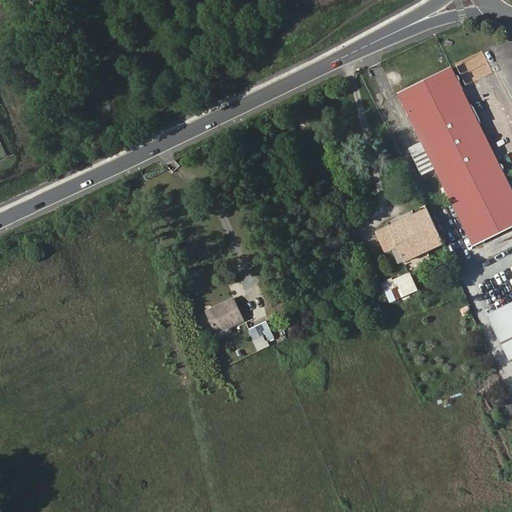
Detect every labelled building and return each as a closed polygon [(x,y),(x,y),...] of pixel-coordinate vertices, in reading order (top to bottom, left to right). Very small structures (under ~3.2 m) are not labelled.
[(500,165),(449,67),(407,81),(421,106),(406,112),(447,191),(470,180),(500,165)] [(407,81),(393,87),(406,112),(421,106),(407,81)] [(511,226),(511,189),(500,165),(470,180),(447,191),(474,246),(511,226)] [(429,210),(378,232),(384,246),(386,245),(388,249),(392,248),(397,245),(405,262),(444,245),(429,210)] [(397,245),(392,248),(399,265),(405,262),(397,245)] [(416,288),(410,274),(396,280),(397,282),(394,283),(392,279),(383,284),(391,302),(410,294),(409,291),(416,288)] [(207,312),(215,329),(227,323),(228,326),(244,318),(235,298),(207,312)] [(511,301),(487,313),(511,364),(511,301)] [(468,305),(460,308),(462,315),(471,312),(468,305)] [(249,327),(254,338),(271,331),(266,320),(249,327)]
